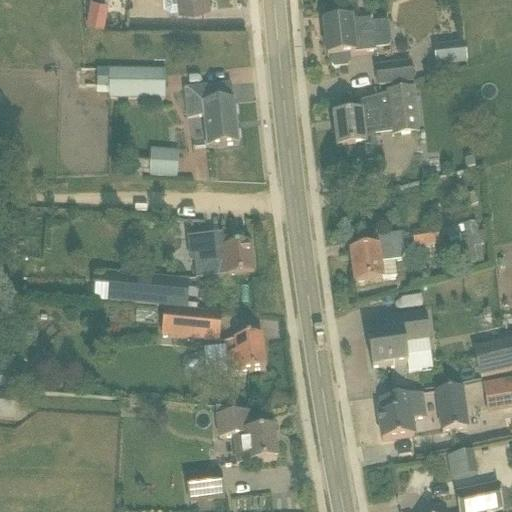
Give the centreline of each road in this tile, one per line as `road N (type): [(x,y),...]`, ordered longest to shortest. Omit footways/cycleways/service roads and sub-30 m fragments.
road 1 (secondary): [(347,511),(295,200),(274,0)]
road 2 (track): [(0,196),(295,200)]
